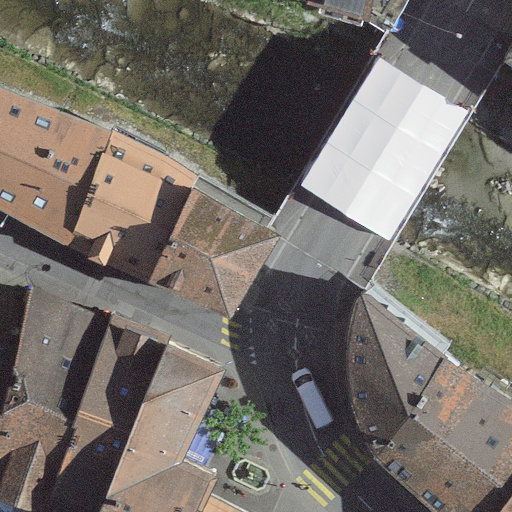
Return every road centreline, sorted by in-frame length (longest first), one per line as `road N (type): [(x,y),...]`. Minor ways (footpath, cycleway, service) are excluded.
road 1 (tertiary): [(484,0),(327,262),(305,318),(299,363)]
road 2 (residential): [(299,363),(178,321),(0,237)]
road 3 (tertiary): [(299,363),(309,421),(368,511)]
